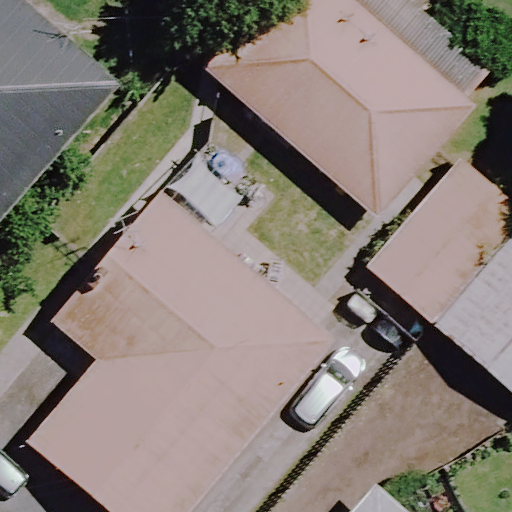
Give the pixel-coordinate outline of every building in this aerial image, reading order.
[(496,83),(404,0),(283,0),(207,85),(365,228),(496,83)] [(0,216),(105,97),(0,4),(0,216)] [(511,176),(492,199),(457,168),(360,278),(511,410),(511,176)] [(187,511),(323,355),(144,200),(41,319),(96,367),(20,454),(86,511),(187,511)] [(382,511),(366,498),(354,511),(382,511)]
